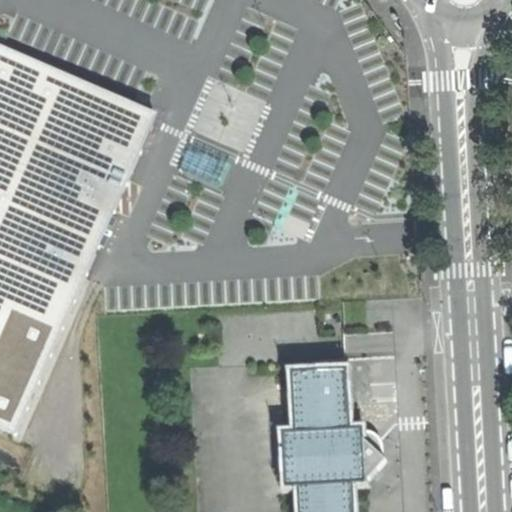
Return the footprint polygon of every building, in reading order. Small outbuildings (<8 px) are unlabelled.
[(0,53),(0,429),(19,438),(151,133),(141,111),(0,53)] [(180,174),(202,184),(218,149),(196,139),(180,174)] [(235,156),(218,149),(202,184),(219,191),(235,156)] [(350,370),(296,373),(299,434),(288,434),(290,489),(303,488),(304,511),(358,511),(357,486),(368,485),(368,481),(366,444),(365,430),(353,430),(350,370)] [(382,470),(387,464),(366,444),(368,481),(374,481),(382,470)]
